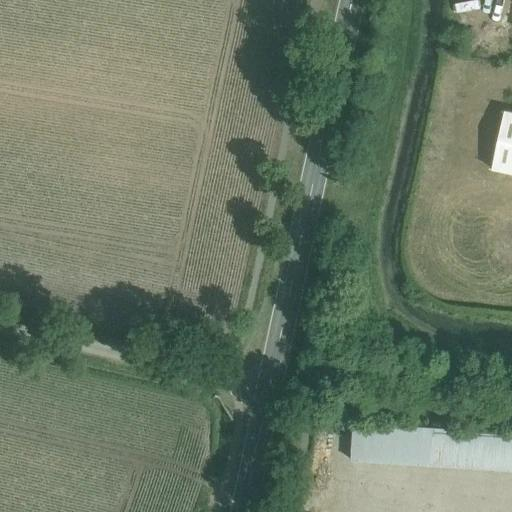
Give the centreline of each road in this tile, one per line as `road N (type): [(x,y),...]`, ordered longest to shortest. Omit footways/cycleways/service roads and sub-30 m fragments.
road 1 (secondary): [(356,0),(274,383)]
road 2 (residential): [(0,322),(274,383)]
road 3 (secondary): [(274,383),(244,511)]
